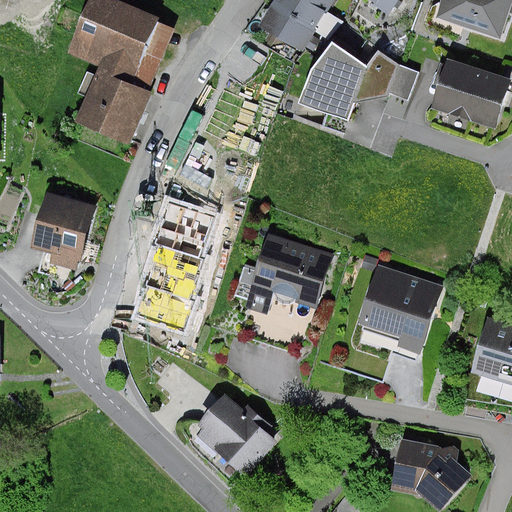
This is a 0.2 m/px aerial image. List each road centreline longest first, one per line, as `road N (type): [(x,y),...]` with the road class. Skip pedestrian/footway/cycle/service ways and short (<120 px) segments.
road 1 (residential): [(81,361),(110,304),(172,124),(241,1)]
road 2 (residential): [(511,441),(285,390)]
road 3 (residential): [(231,511),(81,361)]
